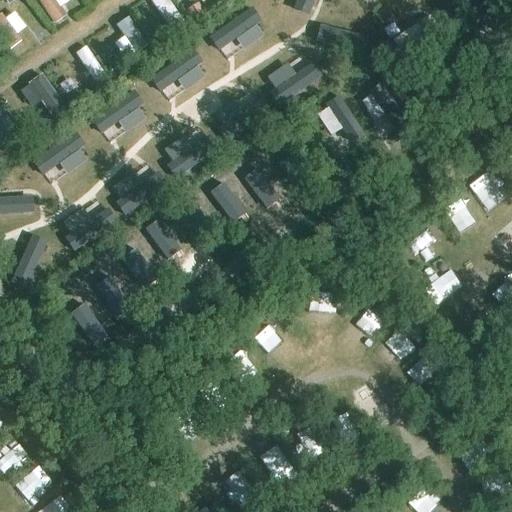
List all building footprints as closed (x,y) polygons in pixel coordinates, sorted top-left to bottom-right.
[(197,6),(183,14),(189,23),(202,15),(197,6)] [(0,29),(14,47),(35,30),(17,7),(0,20),(0,29)] [(347,20),(358,41),(380,29),(369,8),(347,20)] [(386,10),(375,17),(383,30),(394,23),(386,10)] [(242,11),(222,25),(240,51),(260,37),(242,11)] [(492,60),(511,45),(511,25),(502,13),(486,25),(487,26),(478,33),(484,42),(481,44),(492,60)] [(442,17),(400,35),(406,49),(448,32),(442,17)] [(156,30),(146,36),(153,47),(163,41),(156,30)] [(231,58),(214,33),(198,43),(215,69),(231,58)] [(178,89),(196,78),(184,58),(166,69),(178,89)] [(115,62),(105,70),(112,80),(123,73),(115,62)] [(321,91),(336,81),(326,65),(310,75),(321,91)] [(59,120),(73,111),(50,73),(35,82),(59,120)] [(330,100),(334,111),(351,104),(347,94),(330,100)] [(260,111),(244,121),(255,138),(271,128),(260,111)] [(0,118),(0,142),(4,147),(20,132),(5,114),(0,118)] [(81,124),(93,148),(105,142),(94,118),(81,124)] [(32,120),(21,128),(28,139),(39,132),(32,120)] [(181,184),(197,175),(183,151),(168,160),(181,184)] [(255,159),(256,195),(287,194),(286,158),(255,159)] [(480,187),(496,206),(510,195),(493,175),(480,187)] [(224,181),(200,191),(214,223),(238,213),(224,181)] [(157,223),(178,253),(204,235),(183,206),(157,223)] [(90,248),(106,240),(97,223),(81,231),(90,248)] [(120,248),(135,280),(162,267),(147,235),(120,248)] [(88,278),(80,307),(114,318),(123,288),(88,278)] [(304,454),(322,447),(315,429),(297,436),(304,454)] [(259,453),(273,479),(292,469),(278,443),(259,453)] [(246,476),(226,488),(240,511),(244,511),(261,502),(246,476)] [(417,506),(421,511),(439,511),(442,511),(433,496),(417,506)]
